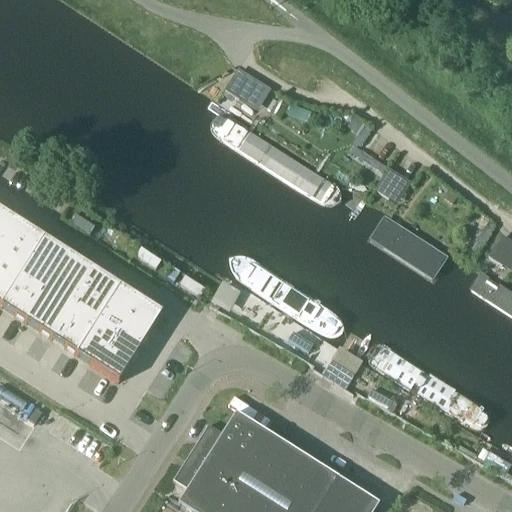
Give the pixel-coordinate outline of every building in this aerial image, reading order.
[(251,82),(238,74),(225,94),(238,102),(251,82)] [(355,223),(368,204),(225,108),(212,128),(355,223)] [(401,182),(388,173),(375,193),(388,202),(401,182)] [(455,289),(469,268),(372,206),(368,204),(355,223),(441,280),(455,289)] [(89,222),(69,209),(64,217),(84,231),(89,222)] [(0,310),(44,242),(31,234),(19,226),(6,218),(0,214),(0,310)] [(130,261),(135,253),(115,239),(110,248),(130,261)] [(511,246),(501,239),(488,260),(501,268),(511,251),(511,246)] [(44,242),(0,310),(1,311),(13,318),(26,326),(69,258),(57,250),(45,243),(44,242)] [(150,274),(156,266),(136,253),(130,261),(150,274)] [(69,258),(26,326),(26,327),(38,334),(51,342),(75,304),(94,274),(81,266),(69,258)] [(469,268),(455,289),(511,326),(511,295),(507,293),(469,268)] [(94,274),(80,297),(105,313),(120,290),(94,274)] [(254,275),(241,295),(343,359),(356,339),(326,321),(254,275)] [(197,304),(202,296),(182,283),(177,291),(197,304)] [(101,320),(98,324),(140,351),(161,317),(120,290),(105,313),(101,320)] [(75,304),(51,342),(51,343),(63,350),(76,359),(94,331),(98,324),(101,320),(105,313),(80,297),(75,304)] [(94,331),(76,359),(77,359),(89,367),(118,385),(135,358),(140,351),(98,324),(94,331)] [(491,423),(372,349),(360,370),(416,405),(478,444),(491,423)] [(332,386),(341,372),(331,366),(322,379),(332,386)] [(351,379),(341,372),(332,386),(343,392),(351,379)] [(184,471),(176,483),(188,491),(178,506),(177,508),(182,511),(375,511),(379,506),(339,481),(269,438),(235,416),(222,437),(218,435),(209,429),(207,428),(206,429),(209,431),(200,446),(195,454),(193,453),(189,466),(187,472),(184,471)] [(511,435),(506,433),(494,454),(511,463),(511,435)]
